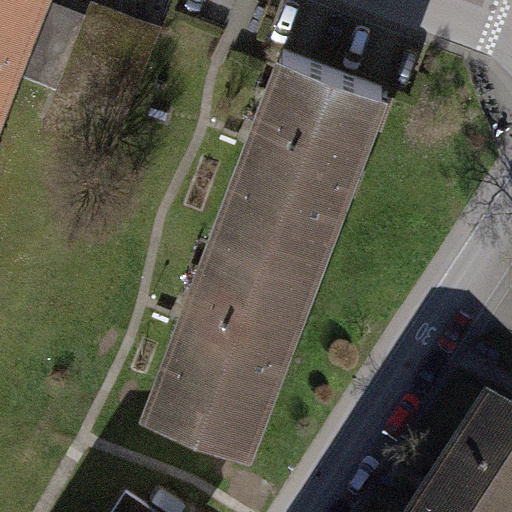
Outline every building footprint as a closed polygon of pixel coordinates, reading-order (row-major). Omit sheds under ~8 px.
[(0,0),(0,125),(16,81),(44,4),(45,0),(0,0)] [(92,4),(87,20),(44,4),(16,81),(53,95),(41,129),(119,156),(164,30),(92,4)] [(273,50),(153,418),(268,456),(389,88),(273,50)] [(511,511),(511,425),(498,415),(431,511),(511,511)] [(160,511),(128,492),(115,511),(160,511)]
